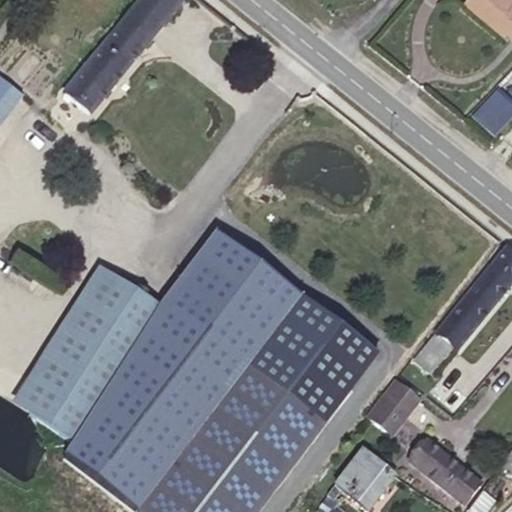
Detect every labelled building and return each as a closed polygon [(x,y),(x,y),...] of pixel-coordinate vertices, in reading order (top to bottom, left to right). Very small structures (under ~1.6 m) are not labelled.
[(188,5),(191,0),(140,0),(63,96),(90,116),(183,0),(188,5)] [(511,0),(485,0),(511,21),(511,0)] [(0,82),(0,123),(19,98),(0,82)] [(511,103),(495,87),(469,114),(492,136),(511,115),(511,103)] [(511,253),(506,248),(505,250),(413,363),(434,379),(511,283),(511,253)] [(85,423),(157,310),(119,286),(35,420),(72,444),(85,423)] [(201,337),(157,310),(85,423),(129,450),(201,337)] [(118,499),(134,511),(258,511),(323,429),(229,356),(118,499)] [(418,402),(394,383),(367,419),(387,434),(404,412),(408,415),(418,402)] [(463,506),(479,486),(425,442),(409,463),(463,506)] [(511,477),(511,450),(499,467),(511,477)] [(334,487),(340,491),(363,511),(367,511),(394,478),(361,451),(334,487)] [(315,511),(340,511),(335,508),(338,505),(333,502),(340,491),(334,487),(316,511),(315,511)] [(484,511),(493,501),(481,492),(466,511),(465,511),(484,511)]
